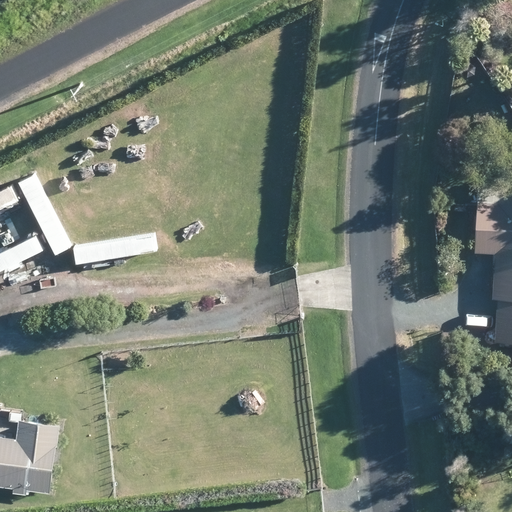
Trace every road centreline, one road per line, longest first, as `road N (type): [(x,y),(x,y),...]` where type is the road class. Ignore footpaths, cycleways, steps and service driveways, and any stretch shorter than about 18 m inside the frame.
road 1 (residential): [(394,511),(369,299),(372,164),(403,0)]
road 2 (residential): [(0,87),(173,0)]
